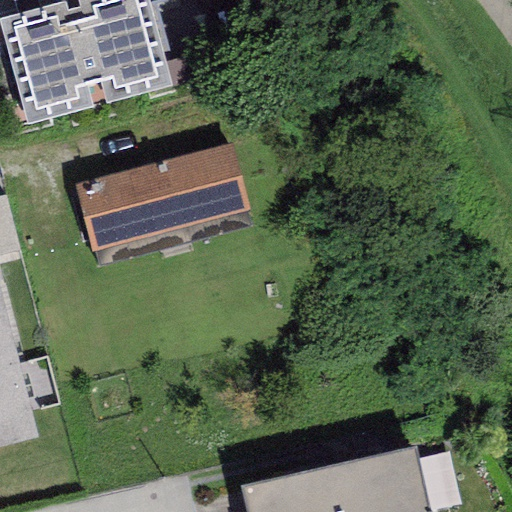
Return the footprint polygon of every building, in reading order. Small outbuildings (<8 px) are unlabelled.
[(152,0),(101,0),(2,27),(30,130),(177,90),(152,0)] [(232,148),(72,190),(90,257),(250,216),(232,148)] [(16,189),(0,193),(0,268),(33,261),(16,189)] [(0,289),(0,454),(40,445),(0,289)] [(427,511),(413,453),(240,496),(244,511),(427,511)]
